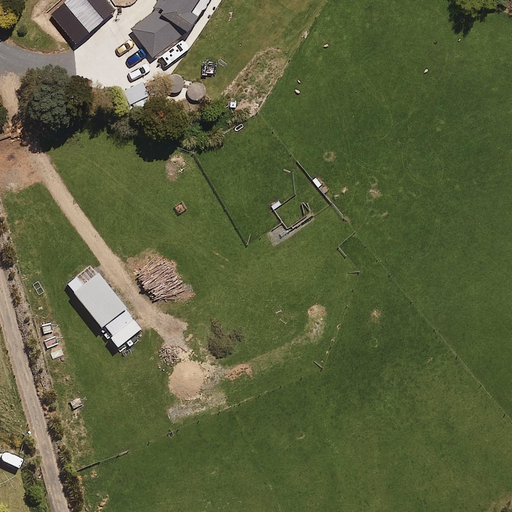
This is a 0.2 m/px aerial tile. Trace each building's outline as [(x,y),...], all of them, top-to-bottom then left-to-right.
[(155,0),(137,30),(151,51),(183,28),(184,23),(191,11),(195,13),(203,0),(155,0)] [(207,85),(190,76),(182,91),(198,100),(207,85)] [(148,90),(141,77),(122,86),(129,99),(148,90)] [(137,327),(94,270),(70,288),(113,345),(137,327)] [(66,346),(57,322),(41,328),(50,352),(66,346)]
